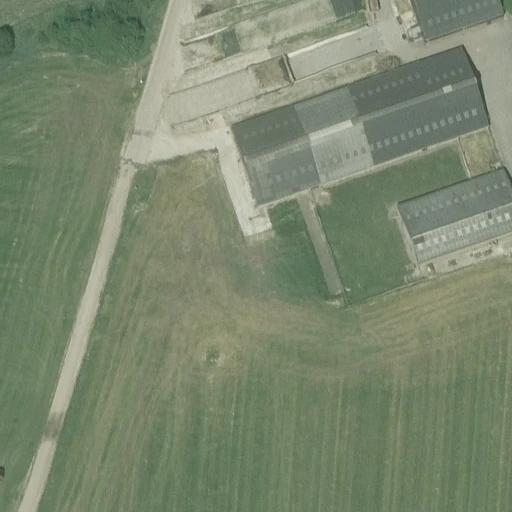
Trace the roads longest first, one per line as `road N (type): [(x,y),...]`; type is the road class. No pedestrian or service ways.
road 1 (track): [(129,161),(22,511)]
road 2 (unclassified): [(176,0),(129,161)]
